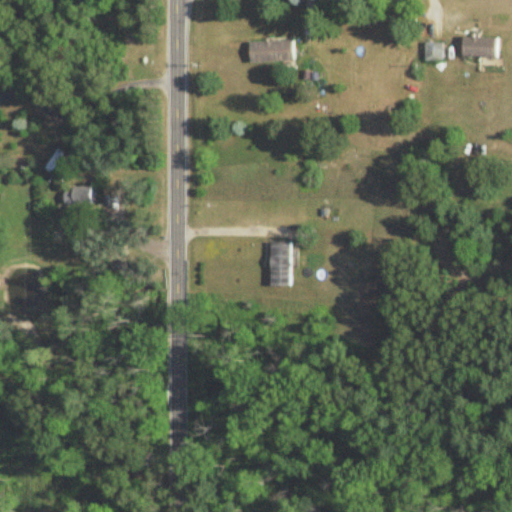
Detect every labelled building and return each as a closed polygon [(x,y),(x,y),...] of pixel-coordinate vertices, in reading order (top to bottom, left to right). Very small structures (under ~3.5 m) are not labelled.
[(499,39),(465,39),(465,60),(499,60),(499,39)] [(251,63),(295,63),(295,42),(251,42),(251,63)] [(426,62),(443,62),(443,44),(427,44),(426,62)] [(66,190),(66,205),(96,205),(96,190),(66,190)] [(292,286),(292,242),(273,242),(273,286),(292,286)]
